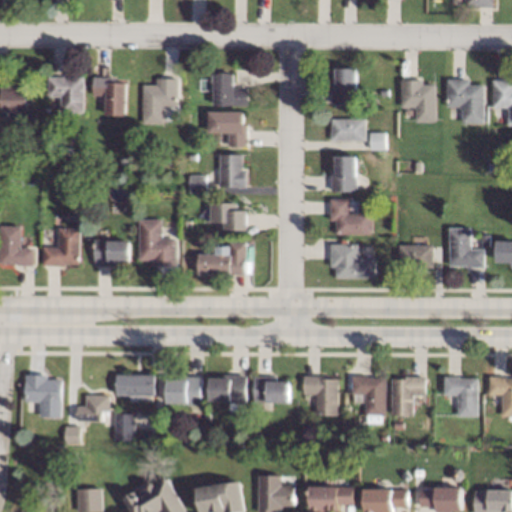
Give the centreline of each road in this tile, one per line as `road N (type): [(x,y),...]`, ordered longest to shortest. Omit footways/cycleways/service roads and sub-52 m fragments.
road 1 (residential): [(511,36),(0,33)]
road 2 (tertiary): [(0,334),(511,336)]
road 3 (tertiary): [(511,306),(0,305)]
road 4 (residential): [(289,36),(288,335)]
